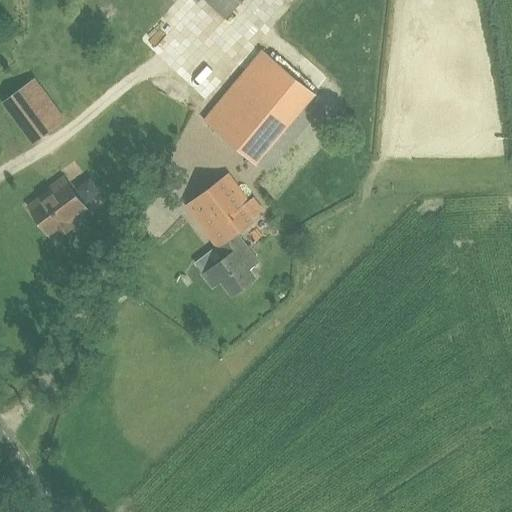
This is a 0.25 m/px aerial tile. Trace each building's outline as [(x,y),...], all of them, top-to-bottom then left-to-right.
[(242,0),(205,0),(225,18),(242,0)] [(34,81),(7,101),(35,139),(63,119),(34,81)] [(216,130),(244,153),(256,163),(270,147),(218,104),(204,120),(216,130)] [(228,172),(186,205),(219,247),(221,246),(228,255),(203,274),(213,286),(222,279),(233,294),(255,277),(248,268),(258,259),(237,233),(261,214),(228,172)] [(53,190),(30,206),(51,235),(57,231),(60,236),(72,227),(69,222),(87,209),(64,178),(51,188),(53,190)]
